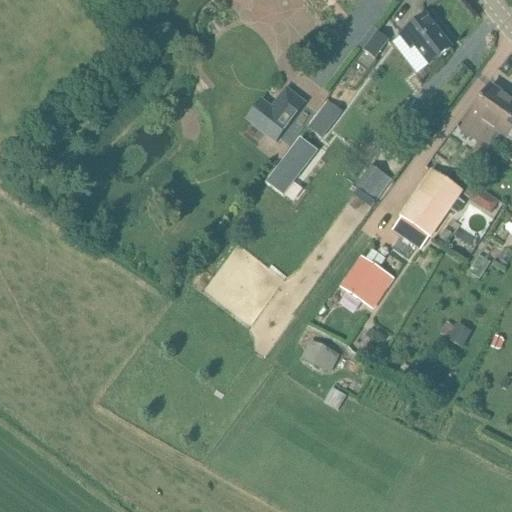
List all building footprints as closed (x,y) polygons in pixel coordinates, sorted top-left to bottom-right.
[(430,65),(451,49),(426,17),(400,36),(411,50),(415,46),(430,65)] [(377,32),(362,51),(375,60),(389,42),(377,32)] [(511,123),(511,121),(511,100),(491,86),(460,132),(478,143),(475,148),(477,149),(490,130),(491,130),(500,116),(511,123)] [(302,111),(281,95),(272,108),(256,128),(277,144),(292,123),(302,111)] [(309,128),(319,136),(339,109),(329,102),(309,128)] [(511,121),(511,123),(500,116),(491,130),(490,130),(477,149),(484,154),(491,144),(498,134),(511,143),(511,121)] [(301,141),(268,184),(283,196),(316,153),(301,141)] [(378,201),(392,181),(371,166),(357,186),(378,201)] [(454,204),(462,192),(432,172),(401,217),(404,219),(395,232),(421,249),(429,237),(431,238),(448,212),(454,216),(460,208),(454,204)] [(499,204),(490,198),(483,209),(492,215),(499,204)] [(481,279),(491,260),(480,254),(470,273),(481,279)] [(394,280),(362,258),(340,289),(373,311),(394,280)] [(457,324),(448,339),(463,349),(472,334),(457,324)] [(491,346),(501,351),(505,341),(496,337),(491,346)] [(310,341),(301,360),(331,374),(339,355),(310,341)] [(499,385),(507,389),(511,380),(511,378),(505,375),(499,385)]
